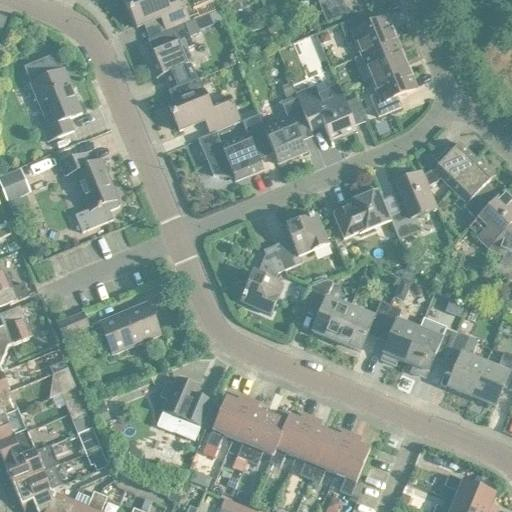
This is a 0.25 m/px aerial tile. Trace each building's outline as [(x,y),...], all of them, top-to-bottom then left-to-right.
[(148,39),(183,25),(189,22),(187,17),(179,0),(169,0),(165,1),(164,0),(123,0),(135,28),(142,26),(148,39)] [(201,12),(187,17),(189,22),(193,21),(216,11),(211,0),(204,0),(197,3),(201,12)] [(322,0),(317,2),(325,23),(347,14),(341,0),(322,0)] [(361,56),(394,42),(384,18),(366,26),(362,15),(339,25),(347,45),(355,41),(361,56)] [(208,16),(194,21),(199,32),(212,26),(208,16)] [(169,91),(195,81),(189,65),(192,64),(185,49),(192,46),(183,25),(148,39),(146,40),(152,53),(146,55),(156,79),(163,76),(169,91)] [(481,59),(491,51),(475,30),(465,38),(481,59)] [(361,56),(353,59),(357,69),(365,65),(371,80),(404,66),(394,42),(361,56)] [(24,68),(30,83),(29,84),(44,121),(38,123),(46,143),(73,132),(68,120),(81,114),(62,70),(61,70),(48,58),(24,68)] [(404,66),(371,80),(377,94),(369,98),(377,118),(400,108),(396,98),(414,90),(404,66)] [(210,135),(239,123),(228,97),(208,105),(198,79),(195,81),(169,91),(168,92),(172,102),(167,104),(178,132),(204,121),(210,135)] [(294,95),(289,83),(280,87),(285,99),(294,95)] [(294,95),(296,99),(307,126),(320,120),(330,143),(355,132),(353,127),(343,104),(337,88),(317,96),(314,87),(294,95)] [(307,126),(296,99),(281,106),(286,119),(263,129),(268,142),(267,143),(277,165),(305,153),(295,131),(307,126)] [(354,100),(343,104),(353,127),(364,123),(354,100)] [(263,129),(257,116),(239,123),(210,135),(197,141),(212,177),(231,179),(233,178),(234,182),(262,171),(253,149),(267,143),(268,142),(263,129)] [(449,188),(476,161),(459,144),(451,153),(447,149),(434,162),(438,166),(433,171),(432,170),(422,175),(427,187),(435,184),(440,179),(449,188)] [(13,158),(16,167),(34,160),(30,151),(13,158)] [(119,209),(115,201),(117,200),(100,161),(87,167),(83,155),(60,165),(65,177),(72,174),(87,210),(73,216),(81,235),(112,222),(108,213),(119,209)] [(493,177),(476,161),(449,188),(465,204),(462,207),(475,220),(477,218),(497,198),(485,186),(493,177)] [(24,195),(29,193),(19,171),(0,178),(0,186),(6,202),(24,195)] [(397,194),(381,201),(388,217),(390,223),(397,241),(420,232),(414,218),(436,209),(427,187),(422,175),(420,171),(393,184),(397,194)] [(358,236),(390,223),(388,217),(381,201),(377,191),(345,204),(347,208),(332,215),(343,241),(358,235),(358,236)] [(501,289),(511,264),(511,201),(502,192),(497,198),(477,218),(487,228),(477,238),(488,249),(503,255),(495,274),(499,276),(495,287),(501,289)] [(290,240),(273,247),(284,272),(301,264),(298,257),(327,245),(315,215),(285,228),(290,240)] [(7,227),(0,230),(0,239),(10,235),(7,227)] [(284,272),(273,247),(263,251),(264,255),(256,275),(252,273),(239,303),(269,316),(282,286),(273,282),(276,275),(284,272)] [(405,268),(400,279),(410,283),(415,273),(405,268)] [(0,309),(29,298),(23,284),(11,289),(4,273),(0,274),(0,309)] [(400,279),(397,289),(403,291),(408,289),(410,283),(400,279)] [(335,342),(349,309),(325,299),(332,284),(326,281),(310,287),(304,303),(320,310),(311,332),(335,342)] [(373,319),(349,309),(335,342),(359,352),(368,329),(378,333),(379,331),(389,306),(379,302),(373,319)] [(159,337),(145,304),(99,323),(112,356),(159,337)] [(389,306),(379,331),(389,335),(379,360),(395,367),(397,361),(405,364),(418,330),(396,321),(400,311),(389,306)] [(0,330),(3,329),(11,348),(31,339),(19,309),(0,316),(0,330)] [(55,324),(62,341),(88,330),(81,314),(55,324)] [(445,359),(456,334),(436,326),(432,336),(418,330),(405,364),(412,367),(409,373),(425,379),(435,354),(445,359)] [(0,373),(0,372),(0,366),(7,349),(11,348),(3,329),(0,330),(0,373)] [(446,388),(470,398),(484,365),(470,359),(477,342),(456,333),(456,334),(445,359),(445,360),(456,365),(446,388)] [(484,365),(470,398),(494,408),(502,389),(511,393),(511,366),(511,365),(511,355),(503,352),(496,370),(484,365)] [(63,362),(49,368),(52,375),(66,369),(63,362)] [(66,369),(52,375),(55,382),(69,376),(66,369)] [(0,396),(9,393),(0,373),(0,396)] [(210,402),(198,397),(197,399),(194,397),(197,389),(176,379),(156,427),(193,443),(210,402)] [(0,420),(17,413),(9,393),(0,396),(0,420)] [(232,440),(248,400),(243,398),(236,401),(236,403),(225,398),(205,445),(216,450),(222,436),(232,440)] [(236,458),(246,462),(266,415),(256,411),(256,409),(253,402),(248,400),(232,440),(242,444),(236,458)] [(80,402),(65,408),(68,415),(83,409),(80,402)] [(68,415),(71,422),(86,416),(83,409),(68,415)] [(0,443),(25,433),(17,413),(0,420),(0,443)] [(272,457),(288,417),(283,415),(276,418),(275,419),(266,415),(246,462),(256,466),(262,453),(271,457),(272,457)] [(294,458),(311,419),(306,417),(299,419),(298,421),(288,417),(272,457),(271,457),(268,464),(279,468),(285,454),(294,458)] [(298,476),(309,480),(328,434),(318,429),(319,428),(316,421),(311,419),(294,458),(304,463),(298,476)] [(0,457),(3,466),(33,453),(25,433),(0,443),(0,457)] [(328,434),(309,480),(319,485),(325,471),(334,475),(351,435),(346,433),(339,436),(338,438),(328,434)] [(351,435),(334,475),(344,479),(338,493),(349,497),(369,450),(358,446),(359,444),(356,437),(351,435)] [(81,448),(84,455),(99,449),(96,441),(81,448)] [(205,445),(202,454),(213,459),(216,450),(205,445)] [(12,485),(42,473),(56,467),(48,447),(33,453),(3,466),(12,485)] [(99,449),(84,455),(87,462),(102,456),(99,449)] [(231,465),(234,452),(221,449),(218,462),(231,465)] [(49,492),(42,473),(12,485),(20,505),(50,493),(49,492)] [(453,502),(476,511),(494,511),(492,507),(490,506),(495,495),(448,476),(443,487),(457,493),(453,502)] [(234,490),(237,481),(229,478),(225,486),(234,490)] [(69,511),(73,502),(50,493),(20,505),(22,511),(33,511),(35,511),(69,511)] [(92,511),(99,496),(93,493),(86,508),(73,502),(69,511),(92,511)] [(99,496),(92,511),(100,511),(106,499),(99,496)] [(335,511),(338,507),(336,502),(330,499),(324,511),(335,511)] [(144,500),(139,511),(147,511),(151,503),(144,500)] [(226,511),(242,511),(244,508),(224,500),(220,509),(226,511)] [(432,511),(476,511),(453,502),(448,511),(435,507),(432,511)]
